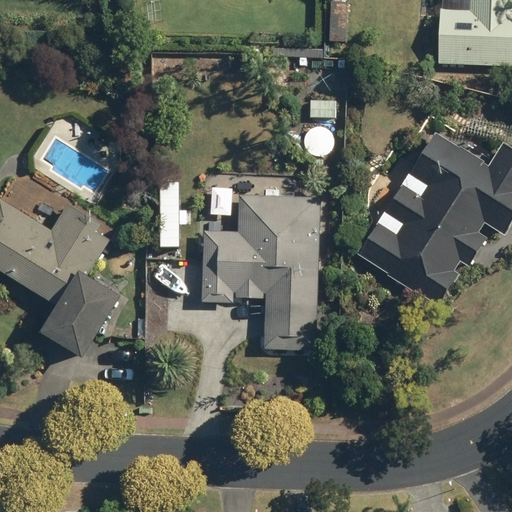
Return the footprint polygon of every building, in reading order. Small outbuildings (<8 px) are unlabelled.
[(435,0),(434,64),(511,66),(511,10),(510,11),(510,0),(435,0)] [(194,76),(198,91),(214,87),(210,72),(194,76)] [(306,117),(332,118),(333,101),(307,100),(306,117)] [(322,126),(318,126),(316,127),(313,128),(310,129),(308,131),(306,133),(305,135),(304,138),(303,141),(303,143),(304,146),(305,149),(306,151),(308,154),(310,155),(312,157),(315,158),(318,159),(320,159),(323,158),(326,158),(328,156),(331,155),(333,153),(334,150),(335,148),(336,145),(336,142),(336,139),(335,137),(334,134),(332,132),(330,130),(328,128),(325,127),(322,126)] [(501,232),(511,214),(511,151),(499,143),(484,166),(431,133),(405,174),(423,185),(416,196),(398,185),(381,213),(399,224),(393,234),(374,223),(354,255),(435,305),(454,274),(450,271),(455,261),(465,267),(480,242),(471,236),(481,220),(501,232)] [(260,293),(263,293),(261,349),(312,351),(317,198),(236,195),(234,232),(200,231),(197,300),(231,302),(231,296),(259,297),(260,293)] [(0,200),(0,273),(49,304),(32,331),(74,357),(113,296),(82,277),(105,240),(92,231),(96,224),(63,203),(46,230),(0,200)]
